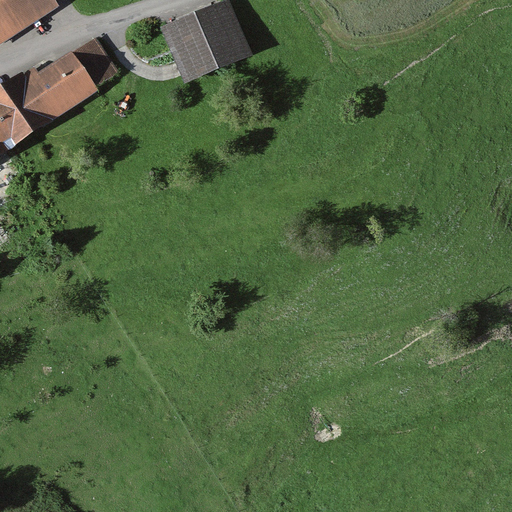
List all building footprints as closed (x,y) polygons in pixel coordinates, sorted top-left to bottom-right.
[(0,0),(0,26),(9,21),(40,0),(0,0)] [(226,0),(161,28),(185,84),(253,55),(229,0),(226,0)] [(111,75),(89,42),(34,78),(30,72),(18,80),(44,119),(111,75)] [(18,80),(0,91),(0,129),(9,143),(44,119),(18,80)] [(0,148),(9,143),(0,129),(0,148)]
